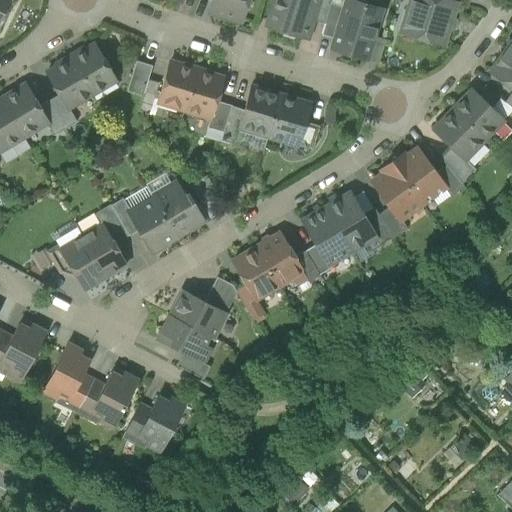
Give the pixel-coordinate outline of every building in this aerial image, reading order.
[(9,0),(0,0),(0,21),(5,20),(8,14),(5,8),(9,0)] [(213,0),(210,11),(240,20),(246,0),(213,0)] [(275,0),(268,26),(301,36),(303,29),(310,25),(312,20),(317,0),(275,0)] [(317,0),(312,20),(325,24),(331,2),(331,0),(317,0)] [(335,39),(333,43),(338,44),(342,52),(366,59),(373,36),(381,9),(351,0),(346,0),(344,7),(335,39)] [(410,0),(401,32),(443,45),(456,4),(456,3),(446,0),(410,0)] [(344,7),(331,2),(325,24),(321,35),(335,39),(344,7)] [(306,38),(310,25),(303,29),(301,36),(306,38)] [(366,60),(377,64),(384,39),(373,36),(366,59),(366,60)] [(332,48),(342,52),(338,44),(333,43),(332,48)] [(95,44),(71,58),(92,94),(116,80),(95,44)] [(511,54),(506,50),(489,73),(511,89),(511,54)] [(68,109),(92,94),(71,58),(47,72),(58,92),(68,109)] [(126,92),(142,97),(148,77),(151,67),(135,62),(126,92)] [(158,102),(184,110),(197,70),(170,62),(158,102)] [(223,78),(197,70),(184,110),(210,118),(211,118),(216,101),(223,78)] [(159,80),(148,77),(142,97),(141,102),(151,105),(159,80)] [(26,84),(2,99),(24,136),(48,122),(38,104),(26,84)] [(240,127),(268,136),(281,95),(251,87),(244,110),(239,127),(240,127)] [(472,90),(452,110),(484,140),(503,120),(472,90)] [(58,92),(48,98),(64,126),(74,120),(68,109),(58,92)] [(310,104),(281,95),(268,136),(297,145),(304,122),(310,104)] [(54,132),(64,126),(48,98),(38,104),(48,122),(54,132)] [(21,138),(24,136),(2,99),(0,99),(0,150),(0,151),(21,138)] [(207,127),(224,132),(231,106),(232,106),(216,101),(211,118),(210,118),(207,127)] [(244,110),(231,106),(224,132),(221,141),(235,145),(236,142),(240,127),(239,127),(244,110)] [(465,160),(484,140),(452,110),(433,130),(451,147),(464,160),(465,160)] [(297,145),(312,149),(319,126),(304,122),(297,145)] [(240,127),(236,142),(264,151),(268,136),(240,127)] [(21,138),(0,151),(6,161),(27,149),(21,138)] [(440,158),(446,165),(462,184),(476,170),(465,160),(464,160),(451,147),(440,158)] [(403,154),(392,162),(423,204),(434,196),(432,193),(442,185),(444,188),(445,188),(435,174),(417,148),(405,157),(403,154)] [(411,212),(423,204),(392,162),(381,170),(383,173),(371,181),(390,207),(400,221),(401,220),(399,216),(409,209),(411,212)] [(464,187),(446,165),(435,174),(445,188),(444,188),(451,197),(464,187)] [(152,196),(154,199),(176,237),(203,221),(188,195),(184,197),(175,183),(152,196)] [(432,193),(434,196),(444,188),(442,185),(432,193)] [(124,200),(131,212),(154,199),(152,196),(146,186),(124,200)] [(349,193),(325,207),(352,251),(374,238),(375,238),(362,215),(349,193)] [(123,198),(111,205),(129,235),(129,236),(139,230),(129,213),(131,212),(124,200),(123,198)] [(152,251),(176,237),(154,199),(131,212),(129,213),(139,230),(152,251)] [(114,244),(129,235),(111,205),(100,211),(106,222),(102,224),(114,244)] [(329,265),(352,251),(325,207),(301,221),(315,244),(328,266),(329,265)] [(390,207),(378,215),(392,237),(393,239),(407,228),(401,220),(400,221),(390,207)] [(378,245),(392,237),(378,215),(374,208),(362,215),(375,238),(374,238),(378,245)] [(401,220),(411,212),(409,209),(399,216),(401,220)] [(96,214),(102,224),(106,222),(100,211),(96,214)] [(58,245),(60,249),(82,236),(74,222),(52,235),(58,245)] [(102,224),(82,236),(107,277),(126,266),(114,244),(102,224)] [(281,233),(257,247),(279,285),(290,278),(297,283),(306,278),(307,277),(295,257),(281,233)] [(84,290),(107,277),(82,236),(60,249),(68,263),(84,290)] [(305,250),(319,275),(331,268),(329,265),(328,266),(315,244),(305,250)] [(49,250),(59,268),(68,263),(60,249),(58,245),(49,250)] [(255,299),(279,285),(257,247),(232,261),(245,282),(255,299)] [(306,278),(308,282),(319,275),(305,250),(295,257),(307,277),(306,278)] [(204,302),(226,313),(237,292),(234,288),(233,285),(217,277),(204,302)] [(255,299),(245,282),(234,288),(237,292),(253,321),(264,315),(255,299)] [(183,291),(170,316),(211,337),(213,338),(226,313),(204,302),(183,291)] [(199,361),(211,337),(170,316),(169,315),(159,333),(156,339),(174,349),(178,342),(187,347),(183,353),(198,361),(199,361)] [(22,318),(19,324),(29,329),(31,325),(32,324),(22,318)] [(7,371),(22,379),(46,333),(31,325),(29,329),(19,324),(12,337),(0,360),(0,359),(0,362),(9,367),(7,371)] [(12,337),(2,331),(0,334),(0,359),(0,360),(12,337)] [(178,342),(174,349),(183,353),(187,347),(178,342)] [(60,394),(70,399),(83,374),(90,361),(80,356),(82,352),(67,344),(43,390),(58,398),(60,394)] [(83,350),(82,352),(80,356),(90,361),(93,355),(83,350)] [(177,366),(203,380),(210,367),(199,361),(198,361),(183,353),(177,366)] [(0,359),(0,372),(5,375),(7,371),(9,367),(0,362),(0,359),(0,360),(0,359)] [(114,366),(111,372),(121,377),(123,373),(124,372),(114,366)] [(511,369),(503,378),(511,386),(511,369)] [(99,419),(114,427),(138,381),(123,373),(121,377),(111,372),(104,385),(92,408),(91,410),(101,415),(99,419)] [(80,405),(81,402),(94,379),(83,374),(70,399),(80,405)] [(104,385),(94,379),(81,402),(92,408),(104,385)] [(160,393),(158,397),(168,402),(170,398),(160,393)] [(76,413),(80,405),(70,399),(60,394),(58,398),(55,402),(76,413)] [(146,444),(161,451),(185,405),(170,398),(168,402),(158,397),(151,409),(138,434),(148,440),(146,444)] [(80,405),(76,413),(97,424),(99,419),(101,415),(91,410),(92,408),(81,402),(80,405)] [(127,429),(138,434),(151,409),(140,403),(127,429)] [(144,448),(146,444),(148,440),(138,434),(127,429),(123,437),(144,448)] [(286,490),(294,500),(308,489),(300,479),(286,490)] [(511,506),(511,479),(499,494),(511,506)]
